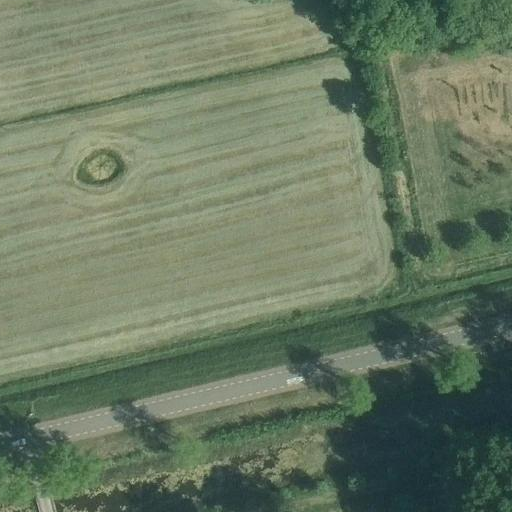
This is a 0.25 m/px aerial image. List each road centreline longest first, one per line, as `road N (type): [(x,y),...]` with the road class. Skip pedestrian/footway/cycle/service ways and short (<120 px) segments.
road 1 (tertiary): [(0,447),(511,326)]
road 2 (track): [(265,511),(443,470)]
